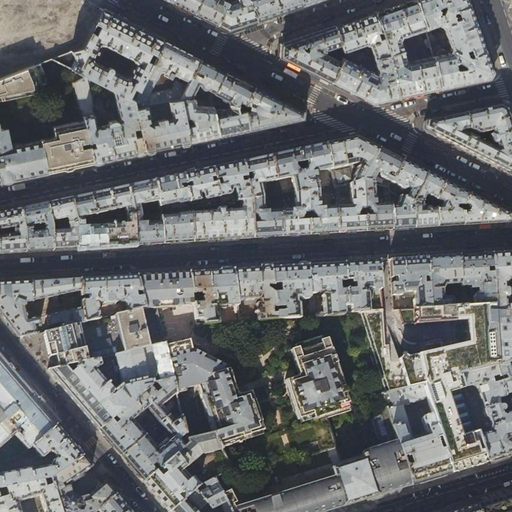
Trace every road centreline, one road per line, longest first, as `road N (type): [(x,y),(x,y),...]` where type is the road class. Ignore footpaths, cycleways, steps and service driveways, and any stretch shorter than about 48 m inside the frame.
road 1 (residential): [(0,269),(511,234)]
road 2 (residential): [(360,120),(0,198)]
road 3 (residential): [(0,334),(150,511)]
road 4 (secondary): [(511,199),(360,120)]
road 5 (secondary): [(360,120),(222,50)]
road 6 (residential): [(511,87),(360,120)]
road 7 (residential): [(362,0),(222,50)]
road 8 (residential): [(385,511),(511,472)]
